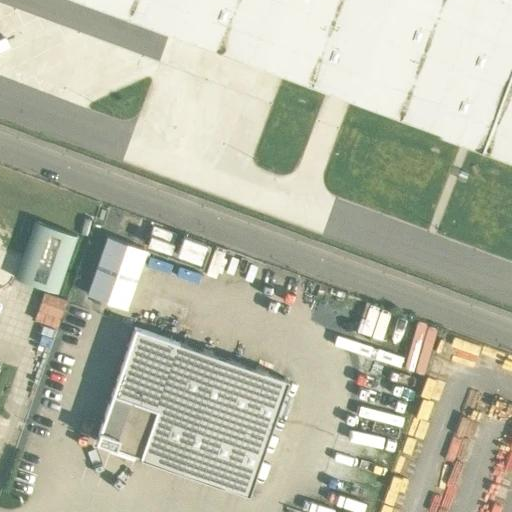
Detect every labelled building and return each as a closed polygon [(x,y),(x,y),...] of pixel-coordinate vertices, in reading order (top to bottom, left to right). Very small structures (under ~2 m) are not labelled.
[(511,0),(93,0),(511,152),(511,0)] [(123,215),(120,228),(144,234),(147,221),(123,215)] [(76,235),(34,221),(15,278),(57,292),(76,235)] [(179,254),(206,263),(212,242),(185,234),(179,254)] [(146,249),(107,236),(86,293),(126,307),(146,249)] [(49,323),(59,326),(67,299),(47,293),(44,302),(54,305),(49,323)] [(179,341),(134,326),(95,440),(111,446),(135,454),(139,456),(179,341)] [(287,379),(179,341),(139,456),(248,493),(287,379)] [(135,454),(111,446),(109,451),(121,455),(133,460),(135,454)]
